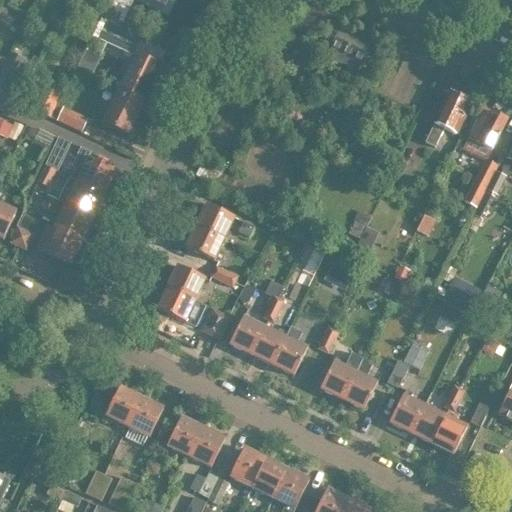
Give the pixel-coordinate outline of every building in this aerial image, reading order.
[(119,87),(144,100),(160,66),(151,62),(157,50),(159,46),(108,21),(102,34),(125,45),(123,49),(134,55),(123,78),(109,72),(105,81),(119,87)] [(326,55),(356,70),(368,45),(339,30),(326,55)] [(166,50),(159,46),(157,50),(154,56),(161,60),(166,50)] [(8,52),(0,68),(0,88),(8,93),(24,60),(8,52)] [(42,83),(30,108),(47,116),(59,91),(42,83)] [(128,133),(144,100),(119,87),(102,121),(128,133)] [(424,142),(433,146),(442,128),(454,134),(465,113),(470,101),(449,91),(424,142)] [(56,120),(81,132),(87,118),(62,106),(56,120)] [(486,159),(506,118),(492,111),(490,114),(481,110),(462,148),(484,159),(463,200),(474,206),(495,164),(486,159)] [(472,116),(465,113),(454,134),(461,138),(472,116)] [(7,136),(12,125),(0,120),(0,135),(6,138),(7,136)] [(12,125),(7,136),(16,140),(22,125),(13,121),(12,125)] [(26,134),(32,137),(34,130),(28,128),(26,134)] [(72,166),(81,170),(76,180),(105,194),(116,170),(87,156),(89,150),(71,142),(66,151),(76,156),(72,166)] [(511,146),(500,170),(508,175),(510,172),(511,173),(511,146)] [(56,170),(60,160),(49,155),(44,164),(56,170)] [(37,183),(48,188),(56,171),(45,166),(37,183)] [(494,196),(504,177),(495,172),(485,191),(494,196)] [(238,195),(243,184),(220,173),(215,184),(238,195)] [(94,217),(105,194),(76,180),(69,177),(57,200),(94,217)] [(484,192),(473,214),(474,215),(480,218),(481,218),(492,196),(484,192)] [(51,214),(52,211),(57,200),(47,195),(40,209),(51,214)] [(54,227),(82,241),(94,217),(57,200),(52,211),(59,215),(54,227)] [(0,203),(0,238),(3,240),(16,212),(0,203)] [(206,204),(196,225),(224,239),(235,218),(206,204)] [(346,234),(358,239),(359,238),(369,216),(357,211),(346,234)] [(23,213),(17,226),(24,229),(30,216),(23,213)] [(467,217),(461,214),(458,219),(465,222),(467,217)] [(474,230),(480,218),(474,215),(468,227),(474,230)] [(242,221),(237,232),(248,237),(252,226),(242,221)] [(224,239),(196,225),(185,247),(214,261),(224,239)] [(8,242),(16,246),(25,230),(24,229),(17,226),(16,226),(8,242)] [(71,265),(82,241),(54,227),(49,237),(42,234),(35,248),(71,265)] [(25,230),(16,246),(25,250),(33,233),(25,230)] [(358,239),(353,249),(365,255),(370,244),(359,238),(358,239)] [(295,280),(307,286),(324,253),(312,247),(295,280)] [(402,280),(408,268),(399,264),(393,275),(402,280)] [(215,265),(210,276),(231,286),(236,275),(215,265)] [(177,266),(167,287),(194,300),(205,280),(177,266)] [(382,275),(377,284),(389,290),(393,280),(382,275)] [(451,275),(440,298),(473,313),(474,312),(484,291),(451,275)] [(272,295),(277,298),(282,287),(270,281),(263,293),(271,297),(271,295),(272,295)] [(487,286),(474,312),(488,319),(501,293),(487,286)] [(194,300),(167,287),(156,309),(194,328),(205,306),(194,300)] [(272,295),(267,305),(278,310),(282,300),(277,298),(272,295)] [(267,305),(262,318),(266,320),(272,322),(278,310),(267,305)] [(217,339),(228,317),(212,309),(207,334),(217,339)] [(229,345),(251,355),(264,328),(262,327),(266,320),(262,318),(263,316),(256,313),(252,322),(243,317),(229,345)] [(327,326),(322,337),(333,342),(338,331),(327,326)] [(285,338),(272,365),(293,376),(307,348),(295,343),(300,332),(290,327),(285,338)] [(251,355),(272,365),(285,338),(264,328),(251,355)] [(498,341),(487,335),(481,348),(492,354),(498,341)] [(322,337),(317,348),(327,353),(333,342),(322,337)] [(410,340),(400,362),(407,365),(416,370),(427,348),(410,340)] [(349,351),(342,365),(333,360),(319,388),(342,399),(355,371),(362,357),(349,351)] [(355,371),(342,399),(364,410),(377,382),(365,376),(373,362),(362,357),(355,371)] [(396,360),(391,371),(402,376),(407,365),(400,362),(396,360)] [(391,371),(387,382),(397,387),(402,376),(391,371)] [(453,384),(448,394),(459,399),(464,389),(453,384)] [(105,415),(127,426),(141,397),(119,386),(105,415)] [(511,387),(499,414),(511,420),(511,387)] [(389,422),(410,433),(424,404),(402,394),(389,422)] [(448,394),(443,404),(448,407),(454,410),(459,399),(448,394)] [(141,397),(127,426),(129,426),(124,436),(141,444),(146,435),(149,437),(163,408),(141,397)] [(477,402),(467,421),(477,426),(487,407),(477,402)] [(410,433),(431,443),(444,415),(424,404),(410,433)] [(448,407),(444,415),(431,443),(452,453),(466,425),(453,419),(457,411),(454,410),(448,407)] [(167,446),(189,456),(203,428),(181,417),(167,446)] [(203,428),(189,456),(210,467),(224,438),(203,428)] [(229,476),(251,487),(265,458),(243,447),(229,476)] [(251,487),(273,497),(287,469),(265,458),(251,487)] [(102,473),(103,472),(96,469),(85,491),(92,494),(101,476),(102,473)] [(287,469),(273,497),(284,503),(279,511),(291,511),(294,508),(295,508),(309,480),(287,469)] [(189,487),(197,491),(205,476),(196,472),(189,487)] [(101,476),(92,496),(100,499),(110,477),(102,473),(101,476)] [(123,509),(136,483),(120,475),(108,501),(123,509)] [(0,497),(8,480),(0,476),(0,497)] [(228,481),(219,477),(207,500),(216,504),(228,481)] [(62,500),(65,491),(50,484),(46,493),(62,500)] [(341,511),(348,499),(326,488),(314,511),(341,511)] [(81,498),(65,491),(62,500),(72,504),(73,505),(77,507),(81,498)] [(197,511),(204,500),(191,494),(182,511),(197,511)] [(143,495),(135,511),(160,511),(164,504),(143,495)] [(348,499),(341,511),(369,511),(370,510),(348,499)] [(62,500),(58,509),(64,511),(69,511),(73,505),(72,504),(62,500)]
